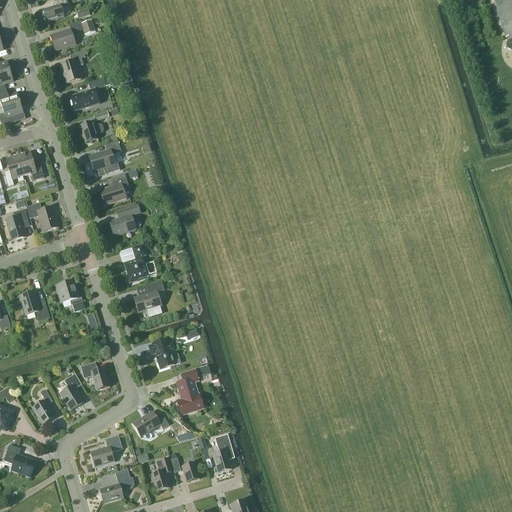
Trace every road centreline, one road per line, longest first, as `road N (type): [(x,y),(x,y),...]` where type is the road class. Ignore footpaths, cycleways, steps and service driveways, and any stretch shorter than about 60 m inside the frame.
road 1 (residential): [(66,467),(64,446),(125,405),(130,388),(83,243)]
road 2 (residential): [(47,130),(8,0)]
